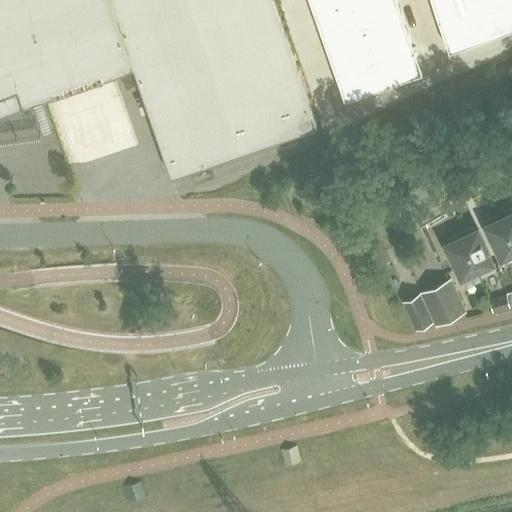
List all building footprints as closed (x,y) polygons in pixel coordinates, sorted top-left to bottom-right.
[(0,0),(0,111),(133,65),(171,174),(316,124),(273,0),(0,0)] [(311,0),(345,96),(421,69),(396,0),(311,0)] [(511,0),(432,0),(449,48),(511,25),(511,0)] [(196,182),(214,176),(210,165),(192,171),(196,182)] [(503,215),(501,216),(511,238),(511,207),(504,211),(503,215)] [(502,258),(511,253),(511,238),(501,216),(498,217),(495,216),(487,220),(488,222),(485,224),(502,258)] [(461,235),(478,270),(494,262),(477,227),(475,228),(471,227),(465,230),(463,234),(461,235)] [(461,278),(478,270),(461,235),(459,236),(456,234),(448,238),(446,242),(444,243),(461,278)] [(422,291),(434,319),(436,323),(465,309),(450,278),(422,291)] [(402,300),(413,323),(416,328),(433,320),(420,292),(402,300)] [(510,305),(509,301),(507,294),(489,299),(492,310),(510,305)] [(297,445),(280,450),(285,465),(301,460),(297,445)] [(141,481),(124,485),(128,501),(144,497),(141,481)]
